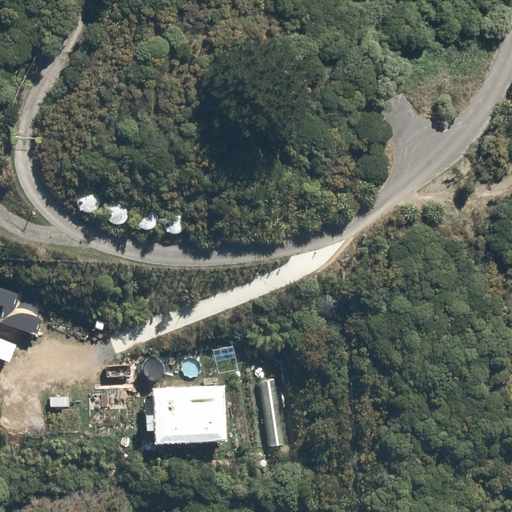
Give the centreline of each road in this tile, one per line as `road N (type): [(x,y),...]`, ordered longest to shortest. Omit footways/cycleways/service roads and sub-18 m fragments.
road 1 (residential): [(66,227),(155,257),(254,253),(335,231),(468,127),(490,97),(511,32)]
road 2 (residential): [(82,0),(28,121),(26,160),(41,201),(66,227)]
